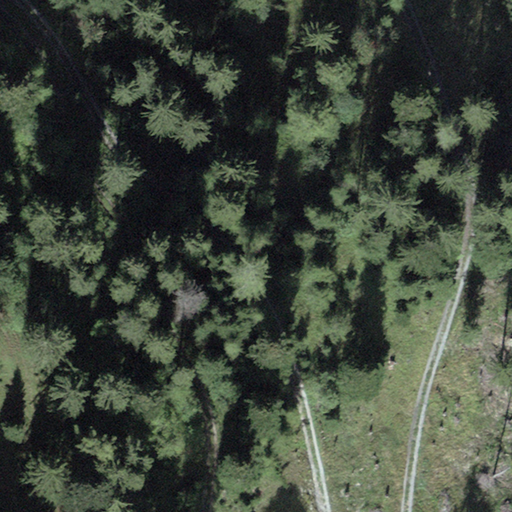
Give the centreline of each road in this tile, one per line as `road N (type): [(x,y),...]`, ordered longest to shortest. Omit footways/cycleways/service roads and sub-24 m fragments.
road 1 (track): [(20,0),(122,148),(255,290),(300,394),(323,511)]
road 2 (track): [(0,12),(40,66),(66,140),(202,399),(211,453),(206,511)]
road 3 (track): [(401,511),(423,394),(467,240),(459,165),(404,0)]
